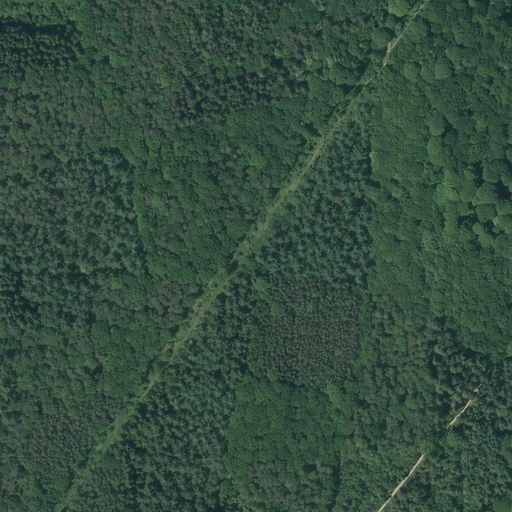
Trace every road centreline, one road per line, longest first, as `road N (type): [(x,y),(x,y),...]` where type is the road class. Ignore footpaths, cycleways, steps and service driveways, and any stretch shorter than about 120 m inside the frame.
road 1 (track): [(381,77),(124,142)]
road 2 (track): [(387,65),(433,102),(426,292)]
road 3 (track): [(368,293),(362,358),(322,511)]
road 4 (track): [(23,416),(107,390),(130,511)]
road 5 (track): [(381,77),(368,285)]
road 6 (track): [(474,388),(376,511)]
road 7 (track): [(192,123),(222,260)]
road 8 (track): [(188,0),(171,128)]
road 9 (track): [(124,142),(0,177)]
